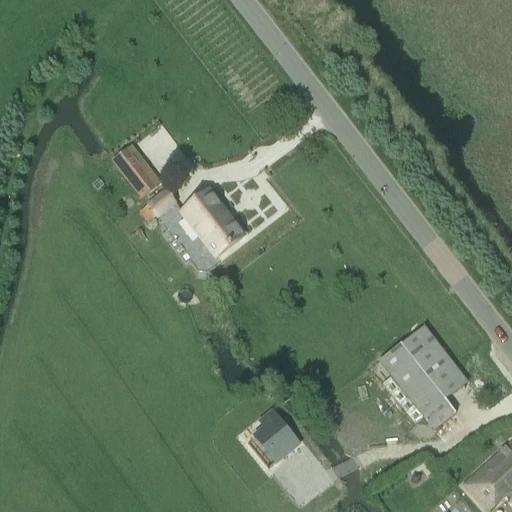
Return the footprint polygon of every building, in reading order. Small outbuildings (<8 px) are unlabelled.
[(157,221),(176,206),(166,194),(147,208),(157,221)] [(216,260),(243,239),(209,195),(182,216),(216,260)] [(425,330),(379,364),(390,378),(381,385),(414,425),(423,418),(435,432),(456,416),(445,402),(468,386),(425,330)] [(262,430),(252,438),(276,468),(301,447),(271,412),(257,424),(262,430)] [(511,443),(464,488),(485,511),(489,511),(507,497),(510,501),(511,499),(511,443)]
